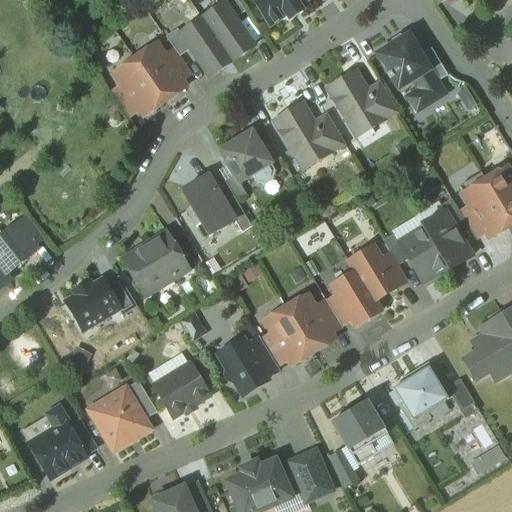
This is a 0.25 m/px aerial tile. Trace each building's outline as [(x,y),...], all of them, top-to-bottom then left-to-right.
[(245,15),(234,0),(225,0),(220,4),(223,8),(224,8),(234,23),(245,15)] [(307,0),(249,0),(269,30),(285,19),(289,24),(303,14),(299,9),(309,2),(308,1),(307,0)] [(443,0),(428,0),(436,10),(445,3),(443,0)] [(223,8),(202,23),(231,66),(253,51),(234,23),(224,8),(223,8)] [(231,66),(202,23),(180,38),(179,38),(190,53),(209,81),(231,66)] [(180,38),(177,33),(166,41),(174,54),(179,60),(190,53),(179,38),(180,38)] [(419,59),(408,40),(377,59),(389,78),(387,79),(390,83),(391,82),(398,93),(413,84),(419,94),(417,95),(425,109),(443,98),(436,86),(419,59)] [(164,61),(155,49),(135,63),(164,106),(185,92),(180,85),(164,61)] [(431,52),(419,59),(436,86),(447,79),(431,52)] [(179,60),(174,54),(164,61),(180,85),(191,78),(179,60)] [(164,106),(135,63),(114,77),(122,89),(139,113),(144,120),(164,106)] [(359,79),(349,85),(346,80),(325,93),(355,142),(385,124),(381,119),(382,119),(367,93),(359,79)] [(379,86),(367,93),(382,119),(381,119),(385,124),(398,116),(379,86)] [(139,113),(122,89),(112,97),(128,121),(139,113)] [(306,111),(296,117),(293,112),(272,125),(302,174),(331,157),(327,150),(328,149),(314,125),(306,111)] [(345,148),(326,118),(314,125),(328,149),(327,150),(331,157),(345,148)] [(251,136),(220,155),(234,177),(234,178),(239,185),(252,177),(269,167),(251,136)] [(269,167),(252,177),(257,185),(265,187),(271,182),(273,175),(269,167)] [(511,180),(505,170),(485,183),(484,183),(511,228),(511,227),(511,180)] [(480,176),(459,189),(463,196),(484,183),(485,183),(480,176)] [(234,177),(224,184),(233,199),(236,204),(246,198),(239,186),(239,185),(234,178),(234,177)] [(223,205),(207,179),(181,195),(191,210),(186,213),(195,229),(200,226),(208,240),(234,224),(223,205)] [(484,183),(463,196),(470,209),(486,234),(490,241),(511,228),(484,183)] [(233,199),(223,205),(234,224),(241,236),(251,230),(237,205),(236,204),(233,199)] [(459,215),(451,202),(441,208),(444,214),(455,232),(466,226),(459,215)] [(470,209),(459,215),(466,226),(475,241),(486,234),(470,209)] [(455,232),(444,214),(422,228),(423,231),(424,230),(448,270),(447,270),(449,273),(471,259),(455,232)] [(27,220),(15,229),(31,250),(32,249),(43,241),(27,220)] [(15,229),(0,241),(0,274),(3,279),(35,254),(32,249),(31,250),(15,229)] [(448,270),(424,230),(423,231),(398,246),(407,261),(422,285),(447,270),(448,270)] [(166,236),(122,263),(144,299),(188,273),(166,236)] [(407,261),(398,246),(393,237),(383,243),(390,256),(397,268),(407,261)] [(380,262),(372,250),(348,265),(354,275),(355,274),(373,304),(397,290),(396,289),(380,262)] [(397,268),(390,256),(380,262),(396,289),(406,283),(397,268)] [(0,291),(8,285),(3,280),(3,279),(0,274),(0,291)] [(373,304),(355,274),(354,275),(331,289),(336,297),(351,322),(355,329),(380,314),(373,304)] [(136,310),(118,280),(105,288),(118,311),(122,318),(136,310)] [(102,284),(66,306),(82,333),(118,311),(105,288),(102,284)] [(336,297),(325,304),(341,329),(351,322),(336,297)] [(314,310),(307,298),(285,311),(312,355),(334,342),(314,310)] [(341,329),(325,304),(314,310),(330,335),(341,329)] [(511,310),(486,327),(490,333),(470,345),(475,354),(462,363),(475,384),(489,376),(493,381),(498,383),(511,374),(511,310)] [(291,368),(312,355),(285,311),(264,324),(272,336),(287,361),(291,368)] [(287,361),(272,336),(261,343),(276,368),(287,361)] [(261,343),(259,340),(246,348),(266,381),(279,373),(261,343)] [(246,348),(243,342),(218,357),(226,372),(225,377),(228,382),(234,384),(242,398),(267,383),(266,381),(246,348)] [(428,365),(410,375),(412,379),(428,369),(434,380),(436,379),(428,365)] [(207,398),(189,367),(154,388),(173,419),(207,398)] [(412,379),(392,391),(400,405),(412,424),(427,415),(448,402),(442,392),(434,380),(428,369),(412,379)] [(460,382),(446,390),(451,400),(464,421),(478,413),(460,382)] [(138,383),(125,391),(144,422),(156,414),(138,383)] [(446,390),(442,392),(448,402),(451,400),(446,390)] [(125,391),(88,413),(113,454),(150,432),(144,422),(125,391)] [(387,437),(366,403),(330,424),(351,459),(370,447),(387,437)] [(427,415),(412,424),(400,405),(397,407),(413,432),(431,421),(427,415)] [(70,429),(58,410),(21,433),(29,447),(50,481),(85,460),(84,458),(67,431),(70,429)] [(70,429),(67,431),(84,458),(96,450),(80,423),(70,429)] [(471,458),(476,472),(507,460),(502,446),(471,458)] [(370,447),(351,459),(357,468),(376,457),(370,447)] [(314,454),(289,465),(291,469),(302,495),(306,504),(331,493),(314,454)] [(274,463),(258,470),(255,465),(241,471),(243,477),(227,484),(239,511),(262,511),(290,500),(279,474),(274,463)] [(353,466),(338,475),(356,507),(371,498),(353,466)] [(291,469),(279,474),(290,500),(302,495),(291,469)] [(208,511),(197,485),(184,491),(193,511),(208,511)] [(183,489),(151,503),(155,511),(193,511),(184,491),(183,489)]
